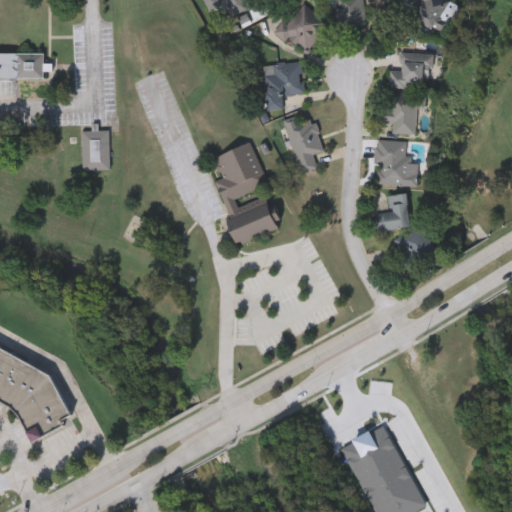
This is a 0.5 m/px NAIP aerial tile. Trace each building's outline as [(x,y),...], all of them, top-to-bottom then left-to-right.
[(204,0),(243,0),(247,8),(234,13),(229,0),(208,9),(204,0)] [(364,0),(364,25),(336,25),(336,0),(364,0)] [(424,1),(422,0),(449,0),(433,28),(414,17),(424,1)] [(280,30),(305,2),(331,25),(305,53),(280,30)] [(433,53),(432,65),(423,65),(422,88),(390,87),(390,68),(402,69),(403,52),(433,53)] [(0,54),(45,54),(45,80),(0,80),(0,54)] [(266,110),(264,63),(304,61),(306,93),(283,95),(283,109),(266,110)] [(392,132),(393,123),(377,122),(378,108),(387,109),(388,92),(426,94),(425,108),(417,107),(416,133),(392,132)] [(314,153),(317,168),(299,173),(287,122),(315,115),(324,151),(314,153)] [(110,130),(110,169),(83,169),(83,130),(110,130)] [(417,183),(376,182),(377,138),(406,139),(406,158),(418,158),(417,183)] [(273,200),(280,218),(276,219),(279,227),(238,244),(228,218),(230,217),(214,179),(222,176),(214,157),(251,141),(269,183),(235,197),(238,206),(265,194),(268,202),(273,200)] [(378,228),(376,211),(391,210),(390,193),(407,191),(410,225),(378,228)] [(409,271),(395,242),(427,227),(441,256),(409,271)] [(18,413),(11,405),(0,398),(0,344),(51,373),(72,412),(61,418),(64,423),(33,440),(18,413)]
